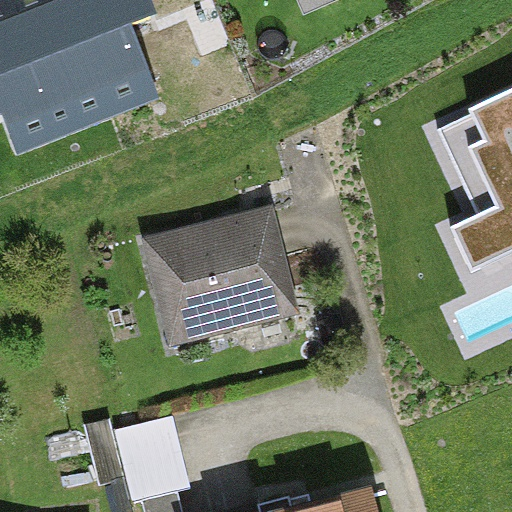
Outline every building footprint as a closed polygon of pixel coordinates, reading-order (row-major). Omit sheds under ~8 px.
[(144,0),(0,0),(0,109),(6,107),(21,145),(152,93),(123,19),(148,9),(144,0)] [(511,95),(475,112),(489,143),(475,149),(502,208),(456,230),(473,266),(511,248),(511,95)] [(290,315),(265,215),(143,246),(168,346),(290,315)] [(186,492),(168,419),(111,433),(128,506),(186,492)] [(367,511),(364,500),(318,511),(281,511),(280,504),(255,510),(255,511),(367,511)]
